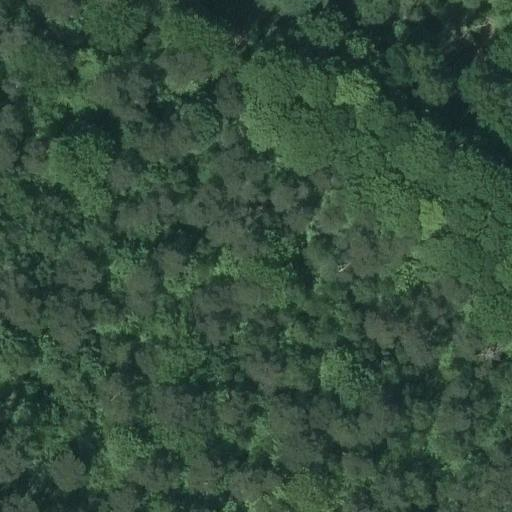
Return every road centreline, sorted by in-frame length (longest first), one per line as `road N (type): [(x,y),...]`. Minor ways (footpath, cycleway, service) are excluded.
road 1 (track): [(161,511),(189,435),(187,353),(16,0)]
road 2 (track): [(511,231),(181,0)]
